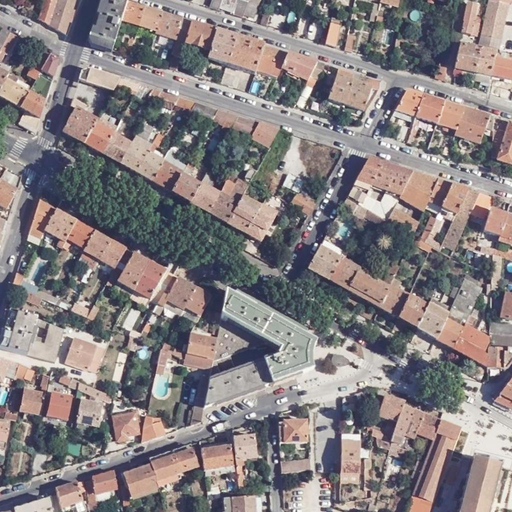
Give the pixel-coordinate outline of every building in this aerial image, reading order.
[(49,25),(57,0),(45,0),(39,20),(49,25)] [(67,35),(78,0),(57,0),(49,25),(67,36),(67,35)] [(119,0),(103,0),(91,40),(92,43),(112,49),(121,19),(126,2),(119,0)] [(211,0),(209,8),(218,11),(221,0),(211,0)] [(237,0),(221,0),(218,11),(233,15),(237,0)] [(242,18),(243,14),(248,1),(246,0),(237,0),(233,15),(242,18)] [(487,0),(477,44),(495,48),(497,49),(508,0),(487,0)] [(248,1),(243,14),(254,18),(259,4),(248,1)] [(144,8),(126,2),(121,19),(139,26),(144,8)] [(375,17),(377,5),(371,4),(368,22),(374,23),(375,17)] [(475,37),(478,23),(472,22),(475,9),(465,6),(462,16),(459,16),(456,33),(475,37)] [(139,26),(156,31),(161,13),(144,8),(139,26)] [(266,26),(270,13),(264,11),(260,24),(266,26)] [(156,31),(155,33),(175,39),(181,19),(161,13),(156,31)] [(326,36),(325,44),(335,47),(341,20),(331,17),(326,36)] [(175,39),(184,43),(190,22),(181,19),(175,39)] [(190,22),(184,43),(210,51),(216,30),(190,22)] [(0,49),(10,31),(2,27),(0,30),(0,49)] [(361,31),(364,45),(373,42),(369,29),(361,31)] [(216,30),(210,51),(208,59),(227,65),(236,36),(216,30)] [(17,35),(10,31),(0,49),(0,59),(0,60),(5,52),(7,53),(17,35)] [(287,52),(236,36),(227,65),(254,74),(256,69),(278,76),(281,68),(287,52)] [(344,50),(352,52),(354,40),(347,38),(344,50)] [(130,55),(132,50),(133,44),(135,40),(130,39),(125,54),(130,55)] [(180,56),(184,43),(175,39),(171,53),(173,54),(180,56)] [(458,44),(452,74),(453,74),(453,76),(454,77),(459,78),(460,71),(475,73),(480,49),(472,48),(473,44),(460,41),(459,45),(458,44)] [(141,47),(133,44),(132,50),(130,55),(138,58),(141,47)] [(475,73),(490,77),(491,68),(492,66),(494,57),(494,53),(480,49),(475,73)] [(51,54),(42,50),(28,75),(37,79),(51,54)] [(443,82),(448,52),(444,51),(438,65),(436,65),(433,79),(443,82)] [(281,68),(308,80),(309,78),(316,62),(287,52),(281,68)] [(59,59),(51,54),(37,79),(34,83),(43,88),(49,91),(59,59)] [(175,70),(180,56),(173,54),(169,68),(175,70)] [(490,77),(488,84),(488,85),(511,92),(511,62),(494,57),(492,66),(491,68),(490,77)] [(205,67),(207,61),(201,59),(196,76),(201,78),(205,67)] [(316,62),(309,78),(319,82),(325,64),(316,62)] [(77,80),(114,92),(117,86),(121,79),(86,67),(81,70),(77,80)] [(9,73),(0,68),(0,88),(8,74),(9,73)] [(338,68),(336,75),(365,85),(367,77),(338,68)] [(488,84),(490,77),(475,73),(473,81),(488,84)] [(15,84),(18,79),(8,74),(0,88),(0,96),(20,108),(32,87),(29,85),(26,90),(15,84)] [(378,81),(367,77),(365,85),(336,75),(327,98),(363,110),(371,87),(379,90),(381,86),(378,81)] [(29,85),(18,79),(15,84),(26,90),(29,85)] [(141,85),(121,79),(117,86),(130,91),(126,97),(133,100),(135,97),(141,85)] [(32,87),(20,108),(40,118),(49,91),(43,88),(34,83),(32,87)] [(155,103),(161,92),(141,85),(135,97),(145,103),(147,101),(154,104),(155,103)] [(405,93),(395,110),(415,117),(424,95),(410,90),(405,93)] [(178,97),(161,92),(155,103),(164,105),(164,108),(171,111),(178,97)] [(415,117),(436,124),(444,101),(424,95),(415,117)] [(171,111),(188,116),(196,102),(178,97),(171,111)] [(63,132),(85,144),(96,124),(98,120),(83,112),(86,105),(72,98),(70,106),(75,108),(63,132)] [(464,108),(444,101),(436,124),(442,126),(441,126),(441,127),(442,128),(442,129),(442,130),(443,130),(444,130),(444,131),(445,131),(446,131),(447,130),(448,130),(448,129),(449,128),(455,130),(456,131),(464,108)] [(218,110),(196,102),(188,116),(210,124),(212,120),(218,110)] [(456,131),(455,130),(453,136),(455,136),(479,145),(486,125),(492,127),(492,125),(493,117),(464,108),(456,131)] [(238,116),(218,110),(212,120),(221,126),(221,129),(229,133),(231,128),(238,116)] [(415,117),(395,110),(392,116),(414,123),(414,121),(415,117)] [(20,124),(33,132),(38,123),(25,115),(20,124)] [(259,123),(238,116),(231,128),(242,134),(250,138),(251,138),(259,123)] [(117,128),(100,118),(98,120),(96,124),(114,134),(117,128)] [(121,164),(132,144),(119,136),(127,121),(123,118),(117,128),(114,134),(103,154),(121,164)] [(420,123),(414,121),(414,123),(412,128),(407,143),(412,145),(420,123)] [(492,129),(491,157),(497,159),(496,161),(511,166),(511,165),(511,122),(508,122),(508,124),(502,122),(499,129),(506,131),(505,133),(492,129)] [(279,129),(259,123),(251,138),(269,147),(279,129)] [(85,144),(103,154),(114,134),(96,124),(85,144)] [(247,144),(250,138),(242,134),(239,140),(247,144)] [(121,164),(137,173),(148,153),(151,148),(152,146),(137,136),(132,144),(121,164)] [(161,140),(157,138),(152,146),(151,148),(156,150),(161,140)] [(156,150),(153,156),(163,161),(166,156),(156,150)] [(152,182),(172,192),(183,173),(170,165),(168,164),(174,153),(169,151),(166,156),(163,161),(152,182)] [(137,173),(152,182),(163,161),(153,156),(148,153),(137,173)] [(366,160),(345,198),(367,210),(385,220),(393,208),(398,197),(412,171),(371,158),(366,160)] [(173,159),(170,165),(183,173),(187,166),(173,159)] [(250,181),(256,171),(252,169),(250,170),(245,177),(246,180),(249,182),(250,181)] [(412,171),(398,197),(423,211),(424,209),(438,179),(412,171)] [(190,203),(201,183),(183,173),(172,192),(190,203)] [(299,193),(305,181),(288,173),(283,186),(299,193)] [(242,196),(248,185),(230,175),(223,187),(219,193),(208,213),(227,223),(242,196)] [(223,187),(209,179),(205,177),(201,183),(219,193),(223,187)] [(420,239),(425,242),(451,183),(438,179),(424,209),(432,213),(420,239)] [(16,190),(0,181),(0,240),(15,194),(15,192),(16,190)] [(190,203),(208,213),(219,193),(201,183),(190,203)] [(425,242),(433,246),(439,250),(442,244),(432,239),(442,218),(452,222),(468,189),(451,183),(425,242)] [(480,193),(468,189),(452,222),(442,244),(439,250),(451,256),(468,218),(469,217),(480,193)] [(480,193),(469,217),(480,222),(492,197),(492,196),(480,193)] [(291,205),(308,215),(314,205),(316,202),(306,196),(304,199),(297,194),(291,205)] [(261,207),(242,196),(227,223),(246,234),(261,207)] [(367,210),(345,198),(341,206),(352,213),(354,210),(364,216),(367,210)] [(27,234),(40,238),(44,230),(55,209),(39,200),(27,234)] [(262,205),(261,207),(246,234),(260,242),(276,213),(262,205)] [(383,225),(410,240),(412,235),(419,221),(393,208),(385,220),(383,225)] [(55,209),(44,230),(59,239),(55,245),(60,248),(61,247),(72,227),(76,221),(55,209)] [(499,236),(506,214),(489,209),(483,231),(499,236)] [(362,220),(364,216),(354,210),(352,213),(362,220)] [(367,210),(364,216),(382,226),(383,225),(385,220),(367,210)] [(498,257),(511,259),(511,254),(503,252),(506,243),(511,245),(511,216),(506,214),(499,236),(497,241),(494,250),(493,255),(498,257)] [(339,222),(334,219),(330,225),(335,228),(339,222)] [(72,227),(61,247),(65,250),(66,247),(70,241),(83,249),(93,231),(76,221),(72,227)] [(84,265),(93,269),(95,265),(98,260),(109,240),(93,231),(83,249),(80,255),(79,257),(87,260),(84,265)] [(497,241),(499,236),(483,231),(481,235),(497,241)] [(40,238),(27,234),(26,239),(37,244),(40,238)] [(431,251),(433,246),(425,242),(420,239),(412,235),(410,240),(431,251)] [(98,260),(114,268),(125,248),(109,240),(98,260)] [(319,246),(338,256),(342,250),(322,240),(319,246)] [(83,249),(70,241),(66,247),(80,255),(83,249)] [(319,246),(307,268),(328,279),(341,258),(338,256),(319,246)] [(433,246),(431,251),(448,261),(451,256),(439,250),(433,246)] [(480,252),(493,255),(494,250),(481,247),(480,252)] [(148,262),(125,248),(114,268),(111,273),(105,284),(108,285),(118,268),(122,270),(116,281),(132,290),(139,280),(148,262)] [(328,279),(348,290),(360,268),(341,258),(328,279)] [(348,290),(379,307),(390,284),(398,265),(392,262),(382,283),(363,272),(369,261),(365,258),(360,268),(348,290)] [(114,268),(98,260),(95,265),(111,273),(114,268)] [(171,275),(148,262),(139,280),(132,290),(147,299),(147,300),(155,304),(156,303),(171,275)] [(22,276),(15,274),(11,285),(17,287),(19,283),(19,282),(22,276)] [(467,274),(464,278),(478,288),(478,282),(467,274)] [(183,306),(194,287),(171,275),(156,303),(161,306),(165,300),(181,309),(183,306)] [(491,275),(491,284),(500,284),(500,275),(491,275)] [(453,349),(464,325),(481,291),(478,288),(464,278),(459,288),(458,291),(457,292),(455,297),(450,308),(447,315),(436,339),(453,349)] [(431,297),(438,282),(433,279),(426,294),(431,297)] [(34,295),(36,291),(19,283),(17,287),(34,295)] [(409,295),(390,284),(379,307),(398,318),(409,295)] [(17,287),(11,285),(9,292),(42,306),(45,299),(34,295),(17,287)] [(450,295),(455,297),(457,292),(458,291),(459,288),(454,286),(450,295)] [(183,306),(199,315),(209,296),(194,287),(183,306)] [(308,366),(308,358),(309,351),(311,344),(313,340),(224,290),(220,312),(218,327),(216,334),(216,339),(204,409),(309,371),(308,366)] [(55,299),(36,291),(34,295),(45,299),(53,303),(55,299)] [(511,318),(511,293),(504,291),(500,315),(511,318)] [(409,295),(398,318),(417,328),(427,306),(409,295)] [(55,299),(53,303),(69,310),(72,305),(55,298),(55,299)] [(431,298),(428,304),(447,315),(450,308),(431,298)] [(177,316),(181,309),(165,300),(161,306),(177,316)] [(18,307),(5,302),(3,309),(9,311),(15,313),(18,307)] [(155,304),(151,312),(156,315),(161,306),(156,303),(155,304)] [(417,328),(436,339),(447,315),(428,304),(427,306),(417,328)] [(72,305),(69,310),(86,317),(88,313),(72,305)] [(88,313),(86,317),(90,320),(96,307),(93,306),(88,313)] [(129,308),(126,323),(135,325),(138,310),(129,308)] [(31,320),(32,319),(15,313),(9,311),(0,340),(0,348),(19,355),(48,364),(49,361),(59,331),(31,320)] [(218,327),(220,312),(214,311),(212,325),(213,326),(218,327)] [(148,327),(144,324),(138,333),(136,338),(134,345),(138,347),(148,327)] [(464,325),(453,349),(485,366),(486,354),(482,353),(487,343),(488,339),(464,325)] [(127,334),(136,338),(138,333),(130,329),(127,334)] [(511,347),(511,334),(488,333),(488,338),(488,340),(488,346),(507,347),(511,347)] [(195,399),(190,426),(201,422),(204,409),(216,339),(189,334),(187,337),(184,353),(183,358),(182,363),(205,368),(204,376),(203,376),(202,376),(198,399),(195,399)] [(71,337),(63,359),(86,366),(84,370),(94,374),(101,353),(92,349),(94,345),(71,337)] [(184,353),(162,343),(159,349),(166,352),(169,353),(183,358),(184,353)] [(101,353),(102,348),(94,345),(92,349),(101,353)] [(488,346),(487,367),(503,368),(504,352),(507,352),(507,347),(488,346)] [(504,352),(503,368),(505,368),(511,359),(511,347),(507,347),(507,352),(504,352)] [(159,349),(156,366),(163,367),(165,359),(166,352),(159,349)] [(11,363),(0,358),(0,380),(2,381),(8,364),(11,365),(11,363)] [(86,366),(63,359),(62,363),(84,370),(86,366)] [(32,370),(16,365),(13,377),(24,378),(29,380),(32,370)] [(162,375),(163,367),(156,366),(155,373),(162,375)] [(70,378),(60,374),(55,386),(62,388),(65,389),(70,378)] [(22,389),(18,410),(40,415),(44,393),(43,393),(46,378),(42,377),(39,386),(42,386),(40,392),(22,389)] [(511,377),(495,400),(511,408),(511,377)] [(111,395),(91,387),(78,381),(76,389),(89,395),(99,398),(108,403),(111,395)] [(71,397),(60,395),(50,393),(46,416),(56,418),(67,421),(71,397)] [(80,400),(74,432),(85,435),(87,425),(98,427),(102,405),(98,404),(99,398),(89,395),(87,402),(80,400)] [(398,424),(404,406),(405,402),(385,396),(383,403),(376,400),(374,415),(378,416),(378,417),(390,421),(398,424)] [(379,448),(389,450),(393,440),(401,443),(404,435),(410,419),(411,417),(414,410),(404,406),(398,424),(390,421),(385,433),(379,431),(377,437),(379,448)] [(424,414),(414,410),(411,417),(410,419),(404,435),(415,438),(417,433),(420,425),(424,414)] [(109,431),(107,442),(127,439),(127,436),(140,435),(137,414),(115,417),(117,430),(109,431)] [(417,433),(433,439),(440,420),(424,414),(420,425),(417,433)] [(363,427),(373,428),(374,417),(363,416),(363,427)] [(406,511),(429,511),(461,429),(460,428),(440,420),(433,439),(425,462),(418,479),(406,511)] [(279,424),(280,444),(308,443),(307,421),(285,422),(284,424),(279,424)] [(467,431),(470,424),(463,421),(460,428),(461,429),(467,431)] [(143,437),(142,444),(166,435),(162,422),(145,427),(143,437)] [(8,426),(0,423),(0,441),(5,443),(8,426)] [(481,429),(470,424),(467,431),(478,436),(481,429)] [(47,430),(39,428),(37,440),(45,442),(47,430)] [(362,435),(343,434),(343,442),(362,442),(362,435)] [(240,492),(246,491),(244,474),(246,474),(245,460),(257,458),(255,436),(234,438),(238,467),(240,492)] [(362,442),(343,442),(342,474),(361,474),(361,459),(362,442)] [(149,459),(152,466),(159,486),(163,485),(161,479),(199,466),(191,445),(149,459)] [(232,446),(202,451),(205,472),(234,467),(232,446)] [(410,451),(400,447),(397,454),(408,458),(410,451)] [(490,511),(492,507),(493,507),(494,505),(492,504),(495,494),(496,494),(497,492),(495,491),(498,482),(499,482),(500,479),(498,479),(501,468),(503,468),(504,466),(501,465),(502,463),(499,461),(498,464),(496,464),(496,461),(494,460),(493,463),(480,460),(481,457),(478,457),(477,459),(475,458),(476,456),(474,455),(473,458),(470,458),(469,460),(471,461),(468,472),(467,471),(466,474),(468,475),(465,484),(464,484),(463,487),(465,487),(464,489),(454,486),(448,510),(450,511),(451,511),(454,511),(490,511)] [(281,462),(282,474),(288,473),(311,470),(311,460),(281,462)] [(418,479),(425,462),(419,460),(413,477),(418,479)] [(132,497),(157,489),(149,466),(125,475),(128,487),(125,488),(124,486),(121,487),(124,506),(133,502),(132,497)] [(234,467),(205,472),(206,477),(235,473),(234,467)] [(452,486),(457,471),(451,468),(445,483),(452,486)] [(93,481),(85,483),(86,489),(90,511),(98,511),(98,506),(96,498),(115,492),(118,491),(114,471),(92,478),(93,481)] [(361,474),(342,474),(342,483),(361,483),(361,474)] [(62,509),(84,502),(78,482),(68,486),(56,489),(62,509)] [(117,500),(115,492),(96,498),(98,506),(117,500)] [(209,495),(209,501),(221,497),(220,492),(209,495)] [(225,511),(256,511),(256,496),(225,498),(225,511)] [(221,497),(209,501),(211,508),(223,504),(221,497)] [(27,505),(14,509),(14,511),(54,511),(51,499),(37,503),(35,499),(26,501),(27,505)] [(67,511),(86,506),(84,502),(62,509),(63,511),(67,511)]
